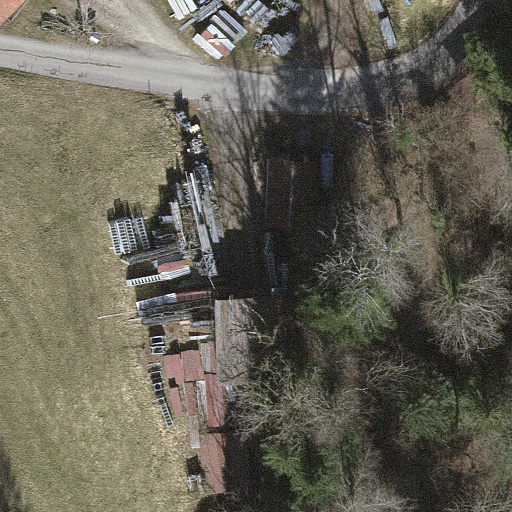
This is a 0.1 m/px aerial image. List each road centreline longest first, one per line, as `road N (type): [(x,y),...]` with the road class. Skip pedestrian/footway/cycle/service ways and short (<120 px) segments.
road 1 (unclassified): [(0,51),(219,87),(367,87),(446,52),(478,0)]
road 2 (track): [(219,87),(260,371),(311,511)]
